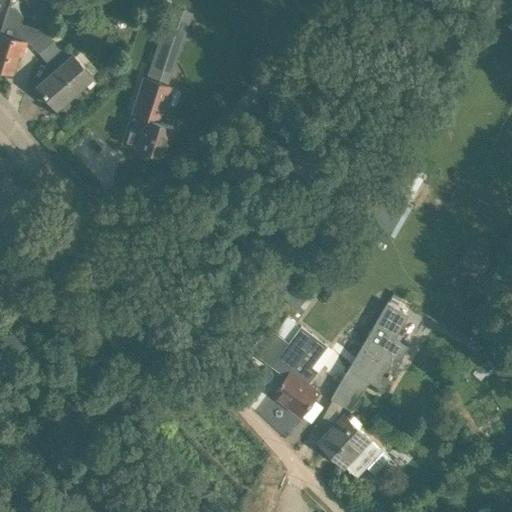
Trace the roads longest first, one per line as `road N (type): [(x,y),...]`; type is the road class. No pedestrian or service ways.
road 1 (unclassified): [(89,225),(258,427),(342,511)]
road 2 (residential): [(89,225),(272,67)]
road 3 (residential): [(89,225),(0,122)]
